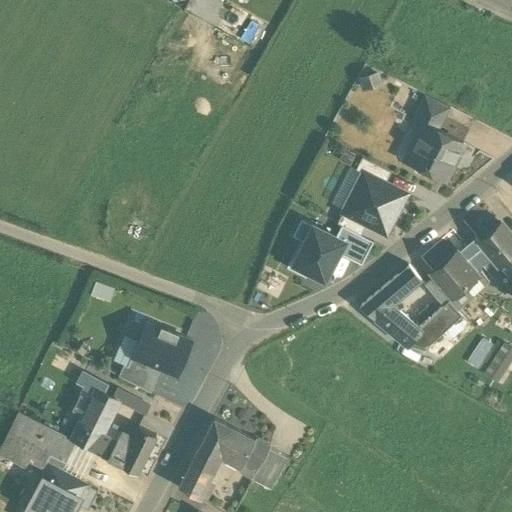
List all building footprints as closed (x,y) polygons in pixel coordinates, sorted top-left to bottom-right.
[(371,72),(362,73),(364,89),(373,88),(371,72)] [(414,119),(426,96),(413,89),(401,112),(414,119)] [(465,145),(440,132),(451,110),(426,96),(414,119),(425,124),(413,148),(420,151),(414,163),(416,172),(425,176),(434,174),(446,180),(465,145)] [(425,124),(414,119),(395,154),(406,160),(413,148),(425,124)] [(390,172),(361,157),(355,169),(362,173),(363,172),(385,183),(390,172)] [(362,173),(342,212),(366,224),(385,234),(406,194),(385,183),(363,172),(362,173)] [(366,224),(342,212),(337,223),(341,226),(360,235),(366,224)] [(290,263),(324,281),(338,253),(344,242),(336,238),(301,221),(294,236),(302,240),(290,263)] [(511,235),(501,222),(479,240),(478,241),(499,267),(500,267),(511,256),(511,235)] [(360,235),(341,226),(336,238),(344,242),(338,253),(361,264),(373,242),(360,235)] [(479,240),(475,236),(465,245),(481,265),(489,258),(491,257),(478,241),(479,240)] [(481,265),(465,245),(455,253),(472,273),(481,265)] [(472,273),(455,253),(431,274),(432,276),(450,298),(471,280),(474,276),(472,273)] [(511,256),(500,267),(511,281),(511,256)] [(408,266),(360,306),(386,329),(398,314),(388,305),(407,288),(418,278),(408,266)] [(450,298),(432,276),(423,284),(442,305),(447,300),(450,298)] [(450,298),(447,300),(456,310),(469,299),(479,289),(471,280),(450,298)] [(114,299),(117,289),(99,283),(96,293),(114,299)] [(422,340),(411,352),(432,371),(477,332),(469,321),(480,311),(469,299),(456,310),(459,314),(431,337),(426,341),(422,340)] [(442,305),(419,324),(431,337),(459,314),(456,310),(447,300),(442,305)] [(410,325),(398,314),(386,329),(398,340),(410,325)] [(191,341),(147,323),(133,356),(160,367),(162,363),(179,370),(191,341)] [(410,325),(398,340),(411,352),(422,340),(426,341),(431,337),(419,324),(414,328),(410,325)] [(488,377),(504,384),(511,364),(511,346),(503,342),(488,377)] [(151,392),(160,367),(133,356),(127,366),(123,365),(118,376),(151,392)] [(63,381),(84,392),(110,405),(139,419),(146,406),(70,368),(63,381)] [(74,412),(63,434),(73,440),(77,442),(87,421),(99,427),(110,405),(84,392),(83,395),(70,389),(62,405),(74,412)] [(63,434),(17,412),(0,446),(0,453),(24,466),(27,460),(45,469),(48,464),(59,469),(73,440),(63,434)] [(253,440),(213,417),(197,448),(191,461),(209,472),(216,457),(218,455),(240,467),(244,458),(253,440)] [(87,421),(77,442),(91,449),(99,433),(99,427),(87,421)] [(127,447),(119,463),(136,472),(144,457),(148,450),(155,435),(138,426),(127,447)] [(127,447),(99,433),(91,449),(97,452),(119,463),(127,447)] [(77,442),(73,440),(59,469),(82,482),(97,452),(91,449),(77,442)] [(267,448),(258,443),(249,461),(258,466),(267,448)] [(267,448),(258,466),(277,477),(287,460),(267,448)] [(249,461),(244,458),(240,467),(253,475),(252,478),(271,489),(277,477),(258,466),(249,461)] [(209,472),(191,461),(177,486),(196,496),(204,480),(209,472)] [(59,469),(48,464),(45,469),(33,492),(37,494),(27,511),(71,511),(76,502),(87,507),(96,489),(82,482),(59,469)] [(213,485),(204,480),(196,496),(204,501),(209,491),(213,485)] [(218,488),(213,485),(209,491),(214,494),(218,488)]
